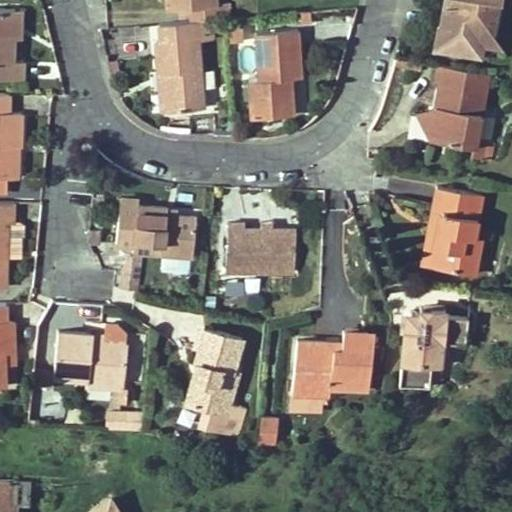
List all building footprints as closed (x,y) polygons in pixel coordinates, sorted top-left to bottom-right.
[(164,0),(166,9),(190,7),(197,6),(199,22),(201,21),(212,21),(228,19),(230,19),(228,3),(217,4),(217,0),(164,0)] [(450,0),(450,4),(444,3),(439,26),(435,50),(483,59),(487,40),(482,34),(480,34),(482,20),(490,21),(493,0),(450,0)] [(199,22),(197,6),(190,7),(192,22),(199,22)] [(13,62),(13,39),(14,10),(0,10),(0,79),(22,80),(22,63),(13,62)] [(23,10),(14,10),(13,39),(22,39),(23,10)] [(159,40),(155,40),(158,74),(164,74),(168,112),(205,110),(198,37),(203,37),(201,21),(199,22),(192,22),(157,25),(159,40)] [(201,21),(203,37),(213,36),(212,21),(201,21)] [(251,119),(286,116),(284,79),(291,78),(302,77),(297,29),(256,33),(260,79),(249,80),(251,119)] [(434,81),(440,82),(436,108),(429,140),(474,149),(477,140),(489,74),(437,65),(434,81)] [(161,113),(168,112),(164,74),(158,74),(161,113)] [(291,78),(284,79),(286,116),(293,116),(291,78)] [(0,178),(12,178),(13,148),(18,148),(21,148),(22,113),(9,113),(9,95),(0,94),(0,178)] [(416,113),(429,140),(436,108),(416,113)] [(484,163),(488,142),(477,140),(474,149),(472,160),(484,163)] [(436,187),(429,222),(437,224),(430,259),(452,264),(451,271),(475,276),(479,255),(462,252),(465,235),(474,237),(481,195),(436,187)] [(196,216),(177,215),(167,214),(168,207),(138,204),(138,199),(120,198),(117,243),(133,244),(132,251),(193,256),(196,216)] [(6,223),(14,223),(14,202),(0,201),(0,288),(5,288),(6,251),(6,223)] [(168,207),(167,214),(177,215),(177,208),(168,207)] [(430,259),(437,224),(429,222),(421,266),(451,271),(452,264),(430,259)] [(242,224),(225,223),(221,272),(290,278),(293,235),(242,230),(242,224)] [(465,235),(462,252),(479,255),(482,238),(474,237),(465,235)] [(122,256),(120,286),(138,287),(140,257),(122,256)] [(4,364),(4,354),(16,353),(14,321),(7,321),(7,304),(0,304),(0,387),(4,387),(4,364)] [(446,310),(421,308),(419,313),(418,310),(415,308),(412,307),(409,308),(406,309),(404,312),(404,314),(404,318),(406,321),(409,322),(404,328),(398,386),(430,389),(432,367),(441,367),(443,342),(466,345),(468,317),(446,315),(446,310)] [(194,363),(198,364),(204,366),(191,407),(225,418),(238,375),(233,373),(243,341),(205,329),(194,363)] [(296,339),(294,358),(302,359),(299,394),(329,397),(330,388),(369,392),(375,333),(343,329),(341,343),(340,349),(324,347),(324,341),(296,339)] [(53,378),(87,381),(123,384),(126,345),(104,343),(91,342),(91,335),(57,333),(53,378)] [(16,364),(16,353),(4,354),(4,364),(16,364)] [(299,394),(302,359),(294,358),(290,409),(328,413),(329,397),(299,394)] [(191,407),(204,366),(198,364),(185,405),(191,407)] [(123,391),(123,384),(87,381),(86,388),(123,391)] [(106,410),(105,429),(141,430),(141,410),(106,410)] [(267,448),(270,423),(255,421),(252,447),(267,448)] [(0,511),(14,511),(15,503),(8,502),(10,480),(0,479),(0,511)] [(28,504),(30,483),(10,480),(8,502),(15,503),(28,504)] [(97,511),(112,511),(115,494),(100,492),(97,511)]
